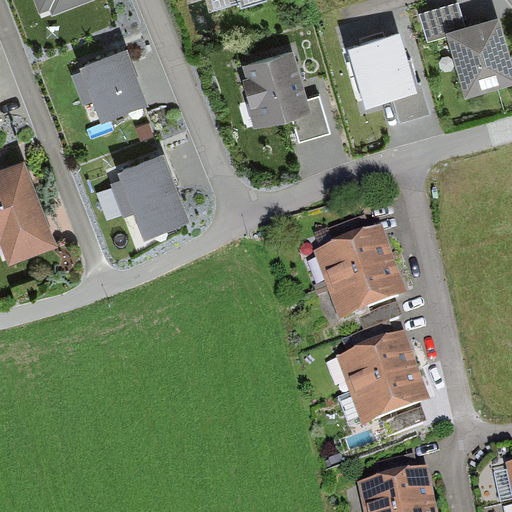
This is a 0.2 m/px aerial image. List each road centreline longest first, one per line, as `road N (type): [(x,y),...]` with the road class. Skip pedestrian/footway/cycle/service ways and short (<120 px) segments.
road 1 (residential): [(106,287),(0,17)]
road 2 (residential): [(407,156),(464,434)]
road 3 (residential): [(238,217),(150,0)]
road 4 (residential): [(407,156),(238,217)]
road 5 (residential): [(106,287),(168,265),(238,217)]
